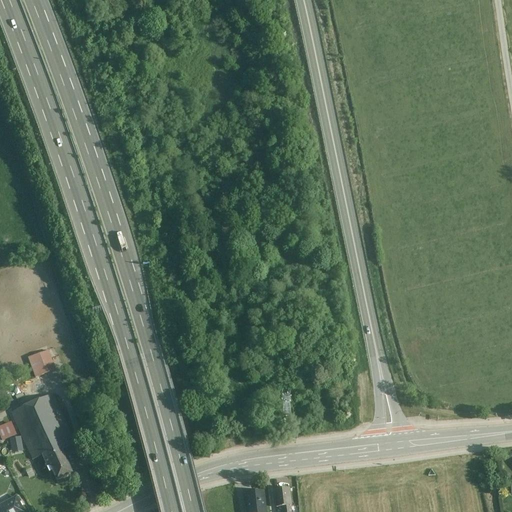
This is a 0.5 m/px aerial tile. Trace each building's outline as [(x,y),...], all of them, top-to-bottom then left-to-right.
[(36,376),(57,368),(50,350),(29,358),(36,376)] [(76,446),(54,395),(13,412),(35,464),(47,458),(59,485),(76,477),(64,451),(76,446)] [(292,408),(274,409),(275,418),(293,417),(292,408)] [(0,426),(0,433),(3,441),(17,435),(12,421),(0,426)] [(14,453),(25,451),(22,436),(11,439),(14,453)] [(403,480),(413,480),(412,468),(402,469),(403,480)] [(291,505),(289,487),(275,489),(277,506),(291,505)] [(266,511),(264,490),(244,492),(246,511),(266,511)] [(26,511),(17,495),(0,503),(0,511),(26,511)]
